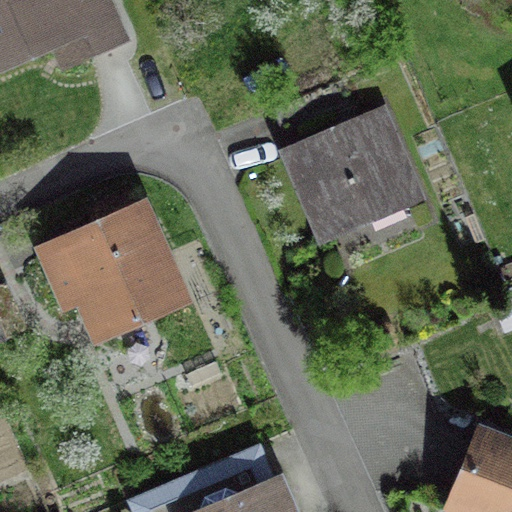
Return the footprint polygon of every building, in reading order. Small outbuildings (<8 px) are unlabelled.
[(0,0),(0,77),(58,52),(69,77),(132,49),(109,0),(0,0)] [(344,93),(275,118),(287,151),(356,126),(344,93)] [(387,120),(282,161),(320,258),(425,216),(387,120)] [(150,203),(39,250),(70,320),(85,314),(98,346),(194,305),(150,203)] [(0,326),(0,348),(8,345),(0,326)] [(511,511),(511,447),(480,435),(449,511),(511,511)] [(297,511),(284,481),(209,511),(297,511)]
